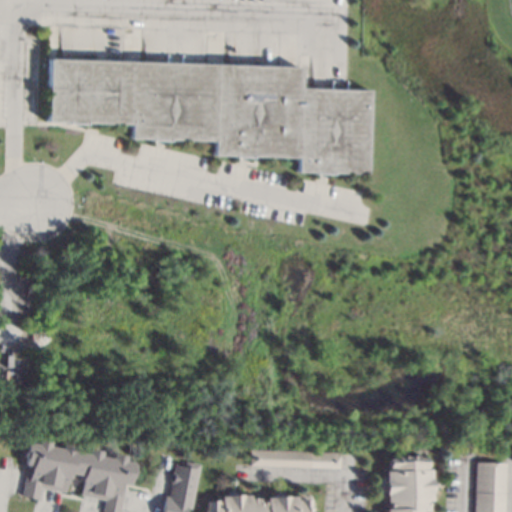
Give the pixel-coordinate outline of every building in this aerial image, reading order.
[(296,66),(295,88),(344,89),(368,90),(365,175),(294,173),(294,159),(211,156),(212,144),(128,141),(129,125),(45,122),(48,58),(296,66)] [(49,442),(48,446),(60,448),(61,444),(73,446),(72,451),(88,454),(89,450),(100,452),(99,457),(111,459),(112,454),(125,456),(124,461),(132,463),(131,466),(133,466),(131,478),(129,478),(128,485),(120,483),(119,487),(123,488),(123,489),(118,511),(101,511),(104,500),(81,496),(79,495),(81,482),(79,482),(80,476),(69,474),(68,479),(66,479),(64,492),(62,492),(39,487),(37,499),(36,499),(20,496),(26,465),(24,464),(23,464),(24,458),(23,458),(26,444),(27,445),(28,442),(35,444),(36,439),(49,442)] [(339,453),(339,454),(339,469),(298,467),(249,465),(249,449),(339,453)] [(426,478),(430,478),(430,492),(427,492),(427,510),(423,510),(423,511),(385,511),(385,509),(390,509),(389,494),(385,494),(384,479),(389,479),(388,459),(425,458),(426,478)] [(199,465),(191,507),(185,506),(183,511),(160,511),(164,497),(168,498),(170,483),(169,483),(169,480),(171,480),(171,477),(170,477),(171,472),(172,472),(174,463),(184,465),(185,462),(199,465)] [(477,462),(505,463),(506,463),(505,509),(504,511),(473,511),(475,462),(477,462)] [(241,499),(257,498),(257,502),(273,502),(273,498),(287,497),(287,501),(308,499),(308,511),(206,511),(206,501),(226,500),(226,496),(241,495),(241,499)]
